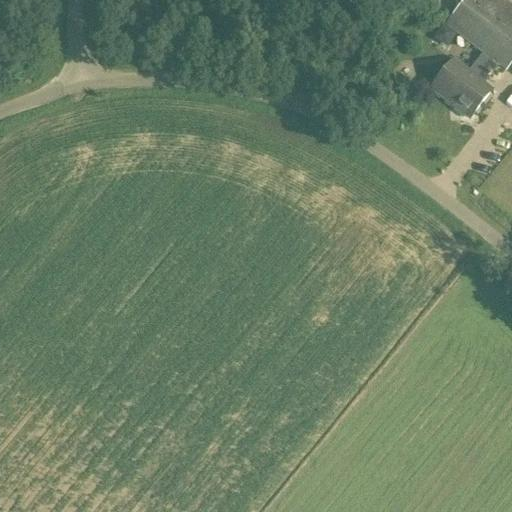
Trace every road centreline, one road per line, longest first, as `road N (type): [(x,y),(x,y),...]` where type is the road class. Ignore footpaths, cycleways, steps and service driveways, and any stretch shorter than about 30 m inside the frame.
road 1 (unclassified): [(511,253),(395,163),(298,107),(234,86),(72,84)]
road 2 (track): [(446,202),(498,138),(511,69)]
